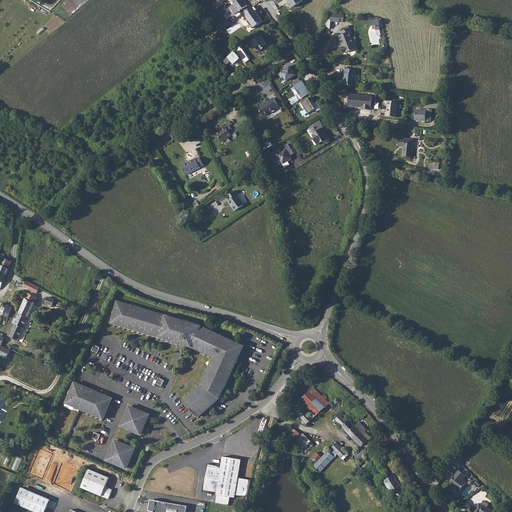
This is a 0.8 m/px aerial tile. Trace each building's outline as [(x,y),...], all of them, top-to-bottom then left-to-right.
[(231,0),(234,4),(229,7),(229,9),(233,14),(235,15),(247,5),(243,0),(231,0)] [(254,6),(242,14),(252,29),(263,21),(257,14),(259,13),(254,6)] [(344,21),(344,15),(332,14),(325,26),(329,28),(332,21),(340,22),(340,20),(344,21)] [(351,31),(350,28),(342,31),(343,34),(339,36),(343,46),(342,47),(345,53),(346,52),(346,53),(356,49),(350,32),(351,31)] [(264,49),(268,46),(261,35),(253,41),(254,42),(259,50),(260,52),(264,49)] [(249,60),(241,46),(228,57),(233,64),(239,59),(240,58),(239,57),(240,56),(245,63),(249,60)] [(268,46),(264,49),(268,56),(273,53),(269,46),(268,46)] [(284,71),(279,74),(282,79),(284,77),(286,81),(292,77),(293,78),(300,73),(294,65),(291,67),(291,66),(284,70),(284,71)] [(355,86),(356,70),(345,69),(344,80),(343,80),(343,84),(355,86)] [(299,79),(293,82),(295,85),(294,86),(299,93),(302,97),(310,92),(304,83),(302,84),(301,82),(299,79)] [(372,96),(349,94),(348,106),(362,107),(362,109),(371,110),(372,96)] [(311,96),(299,104),(303,109),(305,108),(308,113),(315,109),(317,111),(321,109),(317,102),(315,103),(313,100),(311,96)] [(279,106),(274,98),(258,107),(263,116),(279,106)] [(396,117),(398,102),(388,101),(387,112),(386,112),(385,116),(396,117)] [(427,110),(416,110),(415,120),(431,121),(432,109),(427,109),(427,110)] [(246,126),(242,120),(236,125),(240,130),(246,126)] [(320,120),(309,127),(313,133),(312,134),(315,139),(314,140),(317,145),(323,141),(324,142),(329,139),(325,132),(325,133),(324,131),(322,130),(321,128),(323,128),(324,127),(320,120)] [(226,127),(226,126),(216,133),(223,142),(232,135),(231,134),(235,132),(232,128),(229,125),(226,127)] [(236,125),(232,128),(235,132),(236,133),(240,130),(236,125)] [(412,157),(413,139),(399,138),(399,147),(403,147),(403,156),(412,157)] [(274,156),(270,158),(273,163),(277,161),(278,163),(281,161),(283,163),(287,161),(288,162),(291,160),(291,159),(290,157),(290,156),(294,153),(288,144),(284,146),(286,150),(281,153),(279,149),(272,153),(274,156)] [(196,159),(196,158),(181,165),(186,175),(201,168),(200,167),(204,165),(199,157),(196,159)] [(239,194),(236,190),(227,197),(229,200),(228,201),(235,211),(244,205),(237,195),(239,194)] [(12,262),(0,256),(0,271),(6,275),(12,262)] [(32,279),(38,259),(29,256),(23,276),(32,279)] [(76,299),(85,284),(75,279),(66,293),(76,299)] [(29,290),(18,316),(27,320),(38,295),(33,292),(36,286),(27,281),(24,288),(29,290)] [(52,306),(56,307),(58,301),(48,297),(46,303),(52,306)] [(192,346),(201,327),(117,302),(111,323),(192,346)] [(2,317),(0,321),(3,323),(4,321),(7,322),(11,311),(6,308),(4,312),(2,317)] [(27,320),(18,316),(13,327),(15,328),(9,341),(16,344),(27,320)] [(243,346),(201,327),(192,346),(215,357),(202,385),(184,401),(198,417),(220,398),(237,361),(235,360),(237,355),(239,355),(243,346)] [(10,350),(0,345),(0,355),(7,358),(10,350)] [(95,345),(92,350),(97,353),(100,348),(95,345)] [(159,378),(156,383),(162,386),(164,380),(159,378)] [(75,383),(66,403),(104,419),(112,399),(75,383)] [(304,409),(313,419),(329,403),(325,399),(327,397),(324,394),(322,396),(313,388),(297,403),(304,409)] [(131,406),(123,425),(142,434),(151,414),(131,406)] [(308,424),(313,419),(304,409),(298,414),(299,415),(298,415),(297,415),(297,416),(297,417),(297,418),(298,420),(301,417),(303,419),(306,422),(308,424)] [(346,422),(340,415),(336,419),(348,433),(362,446),(370,437),(365,432),(367,430),(359,422),(354,426),(348,420),(346,422)] [(302,435),(292,427),(285,435),(296,443),(295,444),(302,450),(311,442),(304,434),(302,435)] [(117,440),(108,459),(128,467),(136,448),(117,440)] [(349,454),(337,442),(331,448),(338,454),(343,460),(349,454)] [(360,461),(372,449),(369,446),(364,451),(361,448),(354,455),(360,461)] [(331,448),(328,451),(335,457),(338,454),(331,448)] [(320,473),(335,457),(328,451),(322,458),(316,464),(314,466),(320,473)] [(322,458),(317,453),(311,459),(316,464),(322,458)] [(217,495),(216,504),(230,506),(231,498),(237,496),(249,497),(252,481),(240,478),(242,460),(223,457),(221,467),(209,465),(204,492),(217,495)] [(109,478),(88,469),(81,487),(109,499),(112,492),(110,489),(106,487),(109,478)] [(469,476),(460,470),(458,474),(458,475),(453,482),(457,485),(458,487),(463,491),(469,483),(466,480),(469,476)] [(406,494),(394,475),(384,481),(396,500),(406,494)] [(45,511),(50,500),(22,487),(15,503),(35,511),(45,511)] [(186,511),(188,507),(151,500),(149,511),(150,511),(186,511)] [(493,511),(487,508),(489,505),(483,501),(481,504),(479,503),(474,511),(493,511)]
